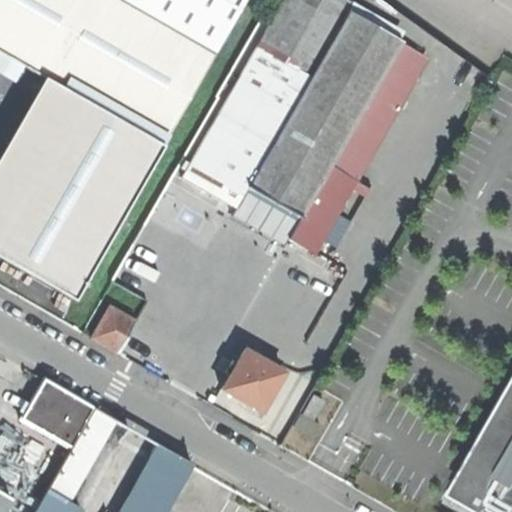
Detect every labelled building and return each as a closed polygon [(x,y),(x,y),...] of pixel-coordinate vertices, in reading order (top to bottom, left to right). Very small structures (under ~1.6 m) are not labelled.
[(112,228),(241,0),(0,0),(0,53),(42,78),(89,105),(45,183),(40,192),(37,202),(36,213),(37,220),(40,228),(45,235),(53,241),(60,244),(70,247),(82,247),(94,243),(105,237),(112,228)] [(243,188),(297,219),(399,42),(326,0),(283,0),(180,179),(232,209),(243,188)] [(115,353),(132,322),(107,309),(89,338),(115,353)] [(446,350),(426,351),(428,404),(442,404),(443,434),(447,434),(446,403),(461,403),(460,349),(446,349),(446,350)] [(257,412),(279,373),(240,351),(232,365),(229,363),(223,375),(226,376),(218,390),(236,400),(257,412)] [(18,420),(67,447),(89,408),(42,381),(33,396),(18,420)] [(511,511),(511,399),(450,506),(459,511),(511,511)] [(43,490),(29,511),(75,511),(77,509),(63,502),(93,450),(109,420),(89,408),(67,447),(58,463),(43,490)] [(156,447),(134,486),(167,504),(189,466),(156,447)] [(19,476),(43,490),(58,463),(34,450),(19,476)] [(134,486),(119,511),(162,511),(167,504),(134,486)]
